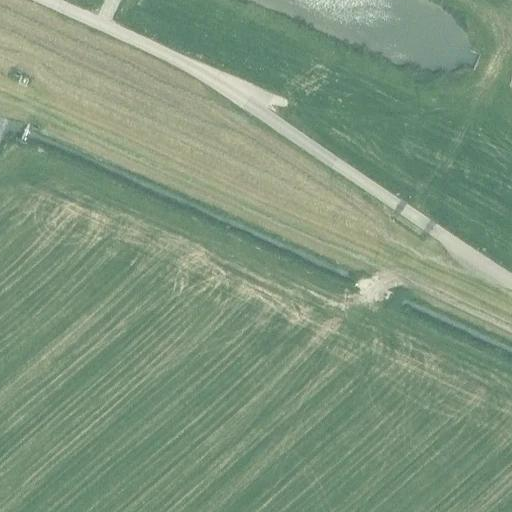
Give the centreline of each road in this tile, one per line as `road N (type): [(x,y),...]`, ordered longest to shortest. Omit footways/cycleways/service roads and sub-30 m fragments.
road 1 (track): [(511,329),(0,95)]
road 2 (track): [(511,278),(238,95),(46,0)]
road 3 (track): [(238,95),(385,105),(452,98),(497,64),(497,36),(472,0)]
